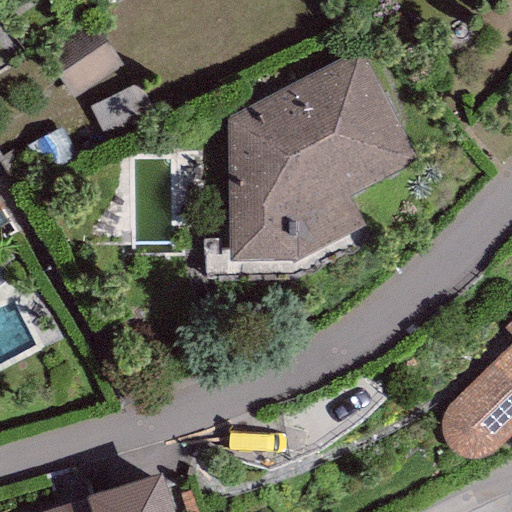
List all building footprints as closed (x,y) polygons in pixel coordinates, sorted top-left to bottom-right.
[(95,19),(44,51),(73,97),(124,66),(95,19)] [(415,157),(360,48),(226,116),(228,258),(295,258),(365,226),(350,194),(415,157)] [(139,85),(90,107),(103,136),(152,113),(139,85)] [(511,322),(505,330),(511,335),(511,358),(498,371),(491,361),(451,402),(444,410),(440,419),(440,427),(443,438),(447,445),(453,453),(460,457),(467,458),(475,458),(483,456),(504,441),(511,432),(511,322)] [(173,511),(161,473),(42,511),(173,511)]
